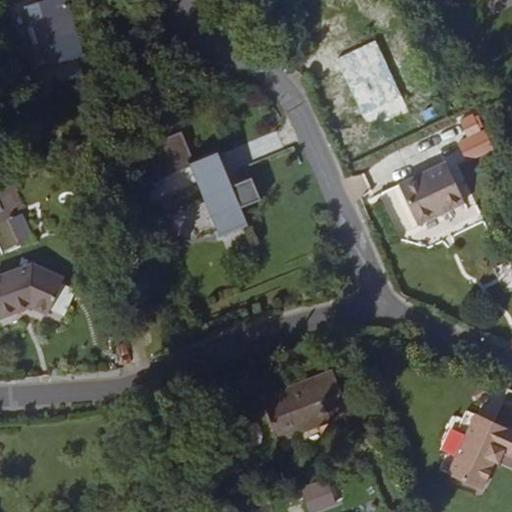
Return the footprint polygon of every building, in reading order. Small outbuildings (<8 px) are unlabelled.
[(356,0),(330,0),(314,7),(326,36),(365,19),(356,0)] [(27,33),(38,72),(67,65),(57,25),(60,24),(55,5),(19,15),(24,33),(27,33)] [(405,117),(379,53),(339,64),(378,125),(405,117)] [(244,183),(232,144),(205,152),(196,134),(162,146),(173,174),(209,167),(216,187),(175,196),(182,228),(220,219),(234,234),(257,226),(252,207),(268,197),(262,179),(244,183)] [(401,184),(419,224),(468,202),(449,164),(401,184)] [(0,251),(34,240),(23,208),(22,208),(16,188),(0,193),(0,251)] [(48,314),(65,277),(32,263),(0,273),(0,315),(30,307),(48,314)] [(330,367),(262,395),(278,437),(348,409),(330,367)] [(511,441),(511,431),(471,414),(445,473),(479,488),(492,459),(496,461),(501,450),(507,452),(511,441)] [(327,480),(302,489),(310,508),(334,499),(327,480)]
